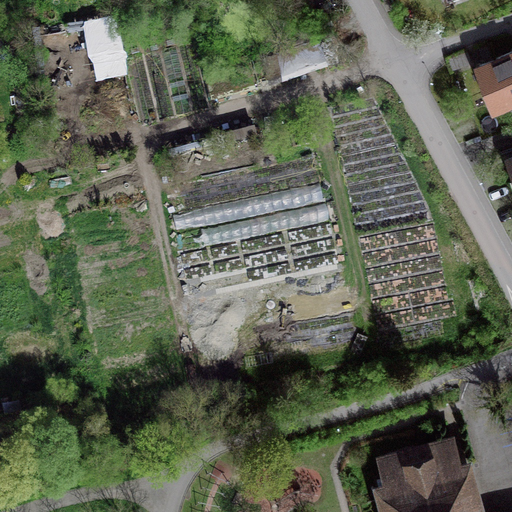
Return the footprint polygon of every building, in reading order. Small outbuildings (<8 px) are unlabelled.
[(80,24),(95,84),(130,75),(115,15),(80,24)] [(511,47),(471,62),(488,111),(511,102),(511,47)] [(511,150),(503,154),(511,178),(511,150)] [(256,200),(180,202),(181,244),(226,243),(225,230),(257,229),(256,200)] [(491,511),(470,435),(363,465),(375,511),(491,511)]
